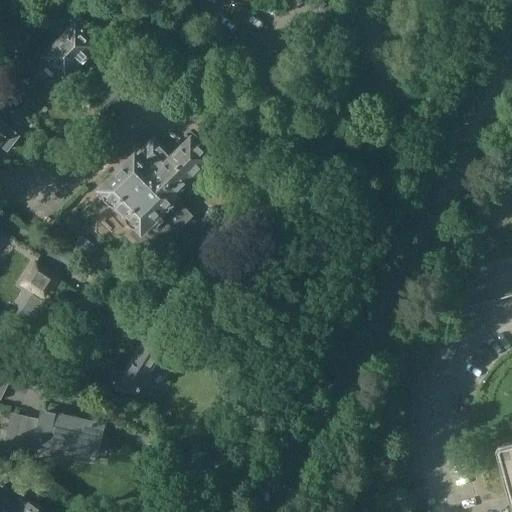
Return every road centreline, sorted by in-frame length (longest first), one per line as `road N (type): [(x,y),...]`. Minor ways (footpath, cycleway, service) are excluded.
road 1 (unclassified): [(270,511),(469,147)]
road 2 (residential): [(162,511),(315,333),(375,232)]
road 3 (unclassified): [(448,511),(431,444),(434,406),(450,363),(485,324)]
road 4 (unknown): [(0,172),(77,155),(167,84)]
road 5 (unclassified): [(469,147),(435,128),(400,91),(366,0)]
